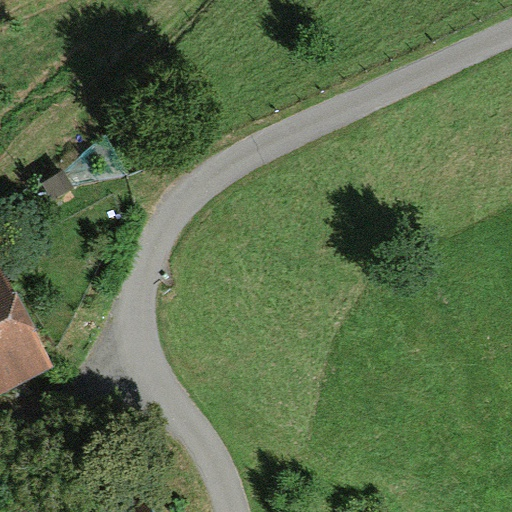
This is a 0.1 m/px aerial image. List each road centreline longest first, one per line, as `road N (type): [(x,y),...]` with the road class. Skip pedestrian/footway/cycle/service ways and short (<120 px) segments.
road 1 (track): [(511,31),(223,162),(170,197),(144,248),(127,318),(133,369),(193,438),(221,511)]
road 2 (unknown): [(133,369),(0,415)]
